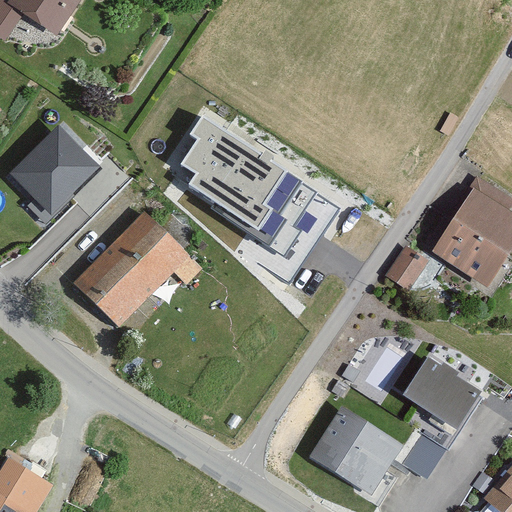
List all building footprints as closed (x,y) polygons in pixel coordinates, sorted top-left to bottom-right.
[(12,0),(12,1),(11,0),(0,0),(0,41),(7,46),(27,17),(63,41),(90,0),(12,0)] [(314,187),(203,114),(194,128),(202,133),(186,158),(201,168),(194,178),(219,194),(213,203),(283,249),(298,227),(291,223),(314,187)] [(97,178),(59,139),(14,181),(52,220),(97,178)] [(511,197),(481,177),(467,200),(473,204),(439,256),(498,295),(511,273),(511,197)] [(204,271),(149,215),(78,286),(123,331),(179,276),(189,286),(204,271)] [(430,263),(408,250),(392,278),(414,291),(430,263)] [(458,370),(432,362),(411,400),(468,433),(489,397),(458,370)] [(407,448),(344,410),(313,461),(376,499),(407,448)] [(402,462),(430,478),(448,448),(421,432),(402,462)] [(40,511),(56,486),(10,460),(0,477),(0,511),(40,511)] [(511,511),(511,475),(487,504),(492,508),(488,511),(511,511)]
